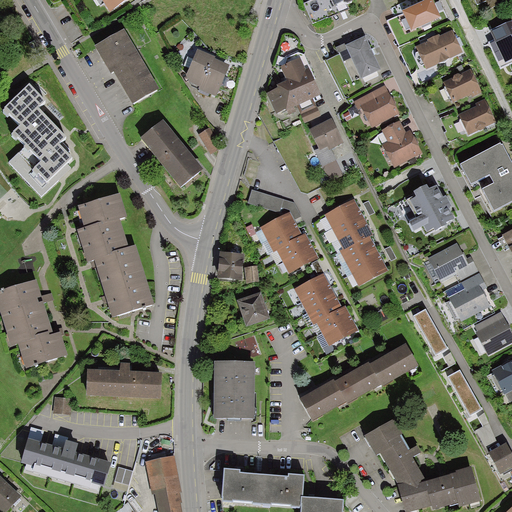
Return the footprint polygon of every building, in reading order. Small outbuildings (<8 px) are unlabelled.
[(101,0),(110,13),(130,0),(101,0)] [(351,0),(314,0),(305,4),(314,24),(328,17),(329,19),(349,9),(348,6),(353,3),(351,0)] [(441,18),(432,0),(429,0),(403,13),(412,31),(441,18)] [(500,4),(497,0),(475,0),(477,5),(488,0),(492,8),(500,4)] [(511,23),(492,33),(506,64),(511,61),(511,23)] [(114,74),(133,105),(159,90),(124,31),(95,49),(111,75),(114,74)] [(463,54),(452,31),(416,48),(427,71),(463,54)] [(365,37),(346,46),(345,44),(337,48),(353,81),(360,78),(361,80),(381,70),(365,37)] [(190,85),(199,89),(207,72),(209,73),(215,61),(216,58),(198,51),(187,79),(190,85)] [(278,88),(268,93),(278,114),(297,105),(313,98),(321,95),(317,87),(314,80),(316,79),(305,54),(299,52),(286,58),(281,66),(288,80),(277,85),(278,88)] [(229,67),(215,61),(209,73),(207,72),(199,89),(199,91),(216,98),(229,67)] [(482,93),(471,70),(444,83),(453,103),(471,95),(473,98),(482,93)] [(400,115),(386,86),(354,102),(359,111),(363,109),(373,128),(400,115)] [(25,148),(51,123),(40,112),(47,105),(29,87),(0,114),(0,115),(6,122),(10,118),(21,128),(10,139),(15,144),(18,141),(25,148)] [(313,98),(297,105),(305,123),(321,116),(313,98)] [(496,123),(485,100),(476,104),(477,107),(459,116),(468,136),(496,123)] [(332,151),(344,145),(331,121),(309,132),(318,150),(314,152),(330,184),(345,176),(332,151)] [(163,122),(141,141),(182,190),(204,171),(163,122)] [(406,133),(401,122),(383,131),(388,143),(383,146),(394,168),(422,154),(411,131),(406,133)] [(51,123),(25,148),(7,164),(41,200),(72,171),(68,167),(73,162),(59,148),(67,140),(51,123)] [(210,129),(198,136),(210,155),(222,148),(210,129)] [(511,166),(501,146),(460,168),(470,188),(489,178),(494,186),(482,192),(494,214),(511,204),(511,166)] [(414,195),(417,200),(410,203),(419,221),(409,225),(414,234),(424,229),(427,236),(434,232),(435,234),(446,228),(445,226),(454,222),(447,209),(450,208),(446,199),(443,200),(437,189),(429,193),(427,189),(414,195)] [(281,208),(289,210),(295,220),(301,217),(294,203),(252,191),(248,204),(279,213),(281,208)] [(108,303),(112,320),(154,308),(136,248),(129,251),(121,225),(129,223),(121,196),(80,209),(85,227),(86,230),(78,233),(89,266),(89,268),(96,266),(105,297),(103,297),(104,301),(105,304),(108,303)] [(369,201),(363,204),(370,216),(375,213),(369,201)] [(332,229),(361,213),(355,202),(326,217),(332,229)] [(361,213),(332,229),(338,239),(367,224),(361,213)] [(268,242),(297,226),(290,214),(261,230),(268,242)] [(367,224),(338,239),(344,251),(370,237),(373,235),(367,224)] [(297,226),(268,242),(273,252),(276,251),(303,237),(297,226)] [(511,253),(511,231),(503,236),(511,253)] [(276,251),(283,263),(312,248),(306,236),(303,237),(276,251)] [(346,263),(376,248),(370,237),(344,251),(341,253),(346,263)] [(456,244),(428,259),(442,284),(457,276),(460,281),(479,272),(470,256),(464,259),(456,244)] [(391,247),(385,249),(392,261),(397,259),(391,247)] [(318,260),(312,248),(283,263),(289,275),(318,260)] [(376,248),(346,263),(352,275),(382,259),(376,248)] [(241,282),(243,257),(221,256),(219,281),(241,282)] [(382,259),(352,275),(360,289),(389,273),(382,259)] [(318,262),(312,265),(318,276),(323,273),(318,262)] [(257,268),(245,269),(247,284),(259,283),(257,268)] [(479,274),(462,284),(465,290),(449,299),(462,323),(491,308),(482,291),(487,288),(479,274)] [(302,303),(330,288),(324,276),(295,291),(302,303)] [(37,282),(0,294),(0,315),(10,349),(19,346),(26,370),(67,358),(61,335),(53,338),(52,333),(42,300),(37,282)] [(330,288),(302,303),(308,314),(336,299),(330,288)] [(261,295),(238,303),(246,329),(269,321),(261,295)] [(336,299),(308,314),(314,325),(317,324),(342,311),(336,299)] [(323,335),(352,320),(346,309),(342,311),(317,324),(323,335)] [(426,312),(414,318),(436,357),(448,350),(426,312)] [(511,333),(501,313),(476,327),(478,331),(475,333),(488,356),(511,344),(511,333)] [(352,320),(323,335),(329,347),(358,332),(352,320)] [(406,347),(370,367),(381,386),(382,388),(418,368),(406,347)] [(511,361),(493,372),(505,395),(511,391),(511,361)] [(256,364),(214,365),(214,424),(256,423),(256,364)] [(369,365),(334,385),(345,404),(346,406),(381,386),(370,367),(369,365)] [(88,373),(87,398),(161,401),(162,376),(130,375),(130,368),(121,367),(121,374),(88,373)] [(482,411),(460,372),(448,379),(470,417),(482,411)] [(332,382),(300,401),(312,422),(345,404),(334,385),(332,382)] [(71,400),(55,399),(54,414),(70,415),(71,400)] [(420,485),(426,484),(413,461),(421,455),(417,448),(409,453),(401,438),(403,436),(394,422),(365,440),(377,459),(380,457),(398,489),(405,487),(420,485)] [(64,452),(29,442),(22,465),(28,467),(26,472),(99,493),(101,487),(105,488),(112,465),(77,455),(79,447),(66,443),(64,452)] [(511,470),(511,454),(506,444),(488,454),(501,477),(511,470)] [(154,494),(157,511),(181,511),(180,504),(181,504),(180,495),(182,493),(175,457),(145,463),(151,495),(154,494)] [(132,472),(119,468),(115,483),(129,486),(132,472)] [(398,489),(404,511),(420,511),(433,508),(434,511),(458,505),(459,510),(482,503),(472,469),(456,474),(456,475),(426,484),(420,485),(405,487),(398,489)] [(302,509),(303,500),(304,477),(288,476),(288,479),(239,477),(239,472),(224,472),(222,505),(302,509)] [(0,479),(0,511),(1,511),(7,511),(20,499),(0,479)] [(341,511),(342,502),(303,500),(302,509),(301,511),(341,511)]
